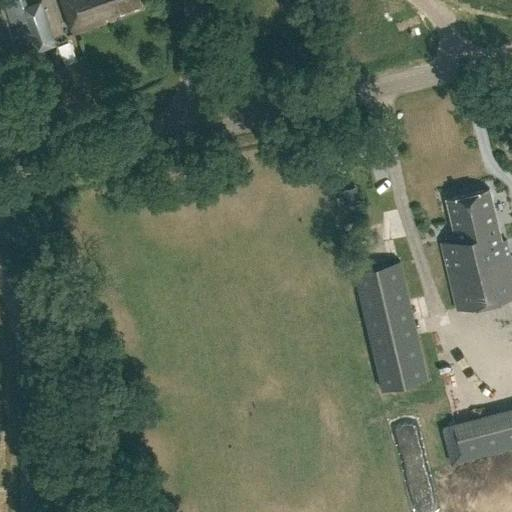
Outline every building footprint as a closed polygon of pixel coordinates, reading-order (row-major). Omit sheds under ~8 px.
[(27,5),(25,0),(2,0),(11,24),(14,23),(21,43),(30,40),(34,52),(56,45),(42,0),(27,5)] [(140,3),(138,0),(61,0),(72,32),(106,20),(104,15),(140,3)] [(501,240),(489,188),(446,198),(456,239),(441,243),(456,309),(511,295),(511,264),(506,239),(501,240)] [(427,378),(400,259),(352,271),(380,389),(427,378)] [(511,446),(511,407),(440,427),(450,464),(511,446)]
